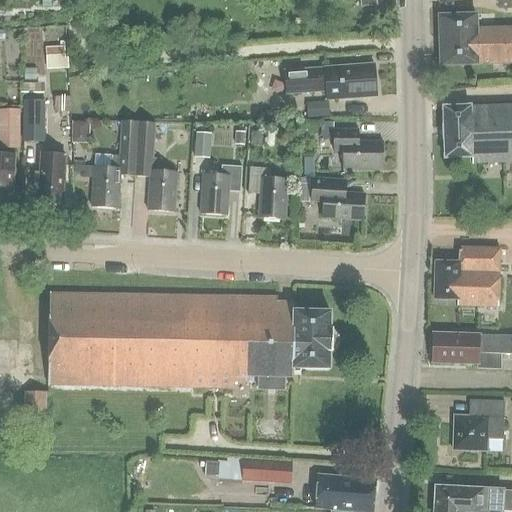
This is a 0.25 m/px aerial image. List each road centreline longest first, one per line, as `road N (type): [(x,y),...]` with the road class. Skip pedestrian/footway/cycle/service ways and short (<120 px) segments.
road 1 (tertiary): [(410,275),(0,249)]
road 2 (tertiary): [(410,275),(410,0)]
road 3 (tertiary): [(389,511),(410,275)]
